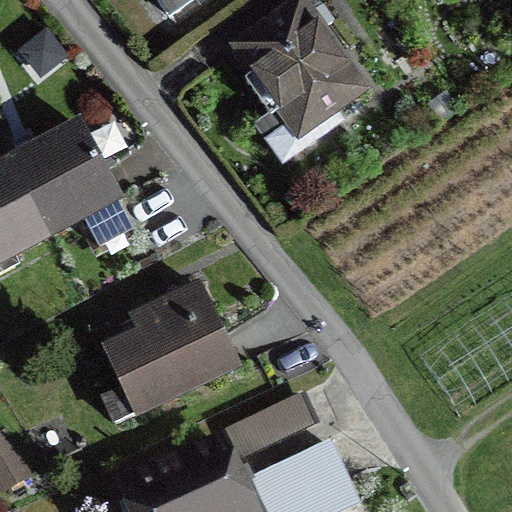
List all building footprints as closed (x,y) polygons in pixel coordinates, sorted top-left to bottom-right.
[(150,0),(163,18),(187,0),(150,0)] [(297,7),(233,53),(302,150),(337,126),(330,116),(359,95),(317,35),(328,27),(319,14),(308,22),(297,7)] [(27,157),(7,168),(0,171),(0,263),(46,238),(81,220),(86,230),(116,214),(110,204),(115,201),(77,130),(27,157)] [(102,355),(133,419),(233,372),(195,291),(130,322),(137,338),(102,355)] [(247,511),(218,449),(123,494),(131,511),(247,511)]
